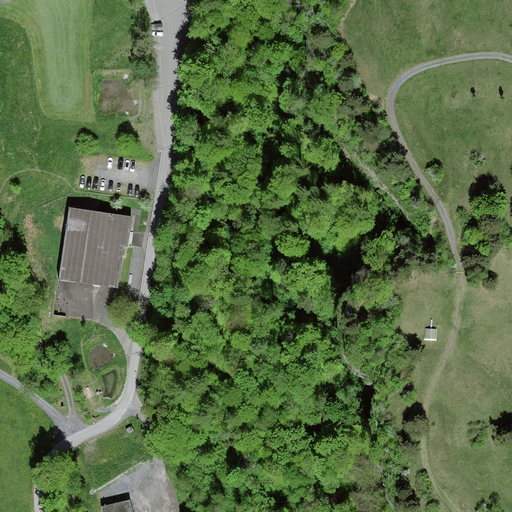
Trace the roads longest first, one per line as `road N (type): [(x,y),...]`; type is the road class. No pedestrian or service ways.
road 1 (track): [(511,60),(474,56),(418,67),(390,99),(393,124),(447,225),(459,272),(453,331),(423,428),(427,467),(455,511)]
road 2 (unclassified): [(39,511),(41,477),(53,453),(105,424),(128,397),(168,144),(177,0)]
road 3 (track): [(172,55),(238,243),(314,423),(338,511)]
road 4 (track): [(0,374),(74,440),(64,380),(0,278)]
road 5 (track): [(128,397),(145,414),(155,446),(162,511)]
